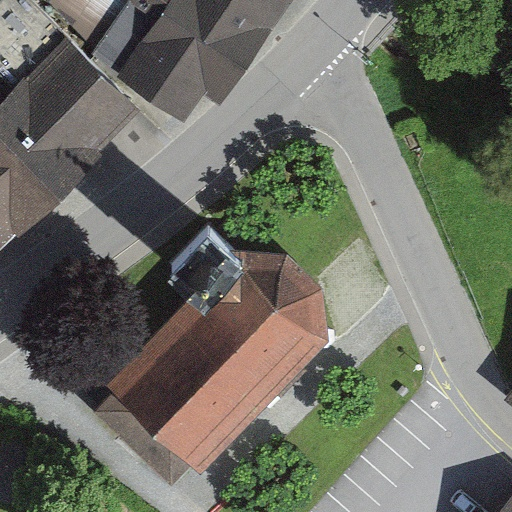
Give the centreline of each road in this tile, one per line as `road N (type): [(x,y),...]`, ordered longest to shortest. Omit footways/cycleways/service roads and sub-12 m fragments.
road 1 (residential): [(310,52),(326,70),(491,414)]
road 2 (tertiary): [(310,52),(0,312)]
road 3 (residential): [(404,511),(491,414)]
